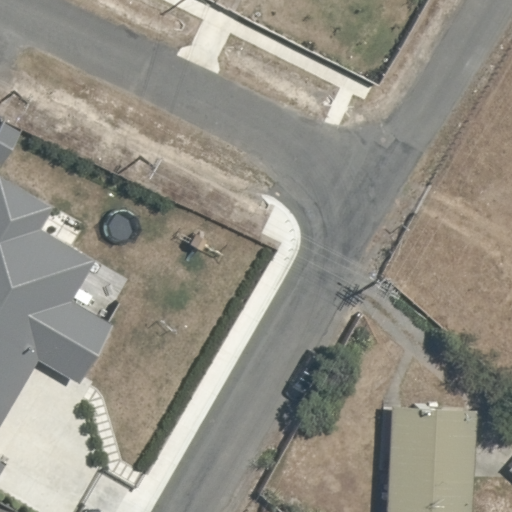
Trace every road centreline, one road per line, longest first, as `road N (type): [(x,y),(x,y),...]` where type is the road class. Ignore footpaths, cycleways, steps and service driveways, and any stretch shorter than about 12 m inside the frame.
road 1 (residential): [(3,0),(378,183)]
road 2 (residential): [(378,183),(189,511)]
road 3 (residential): [(488,0),(378,183)]
